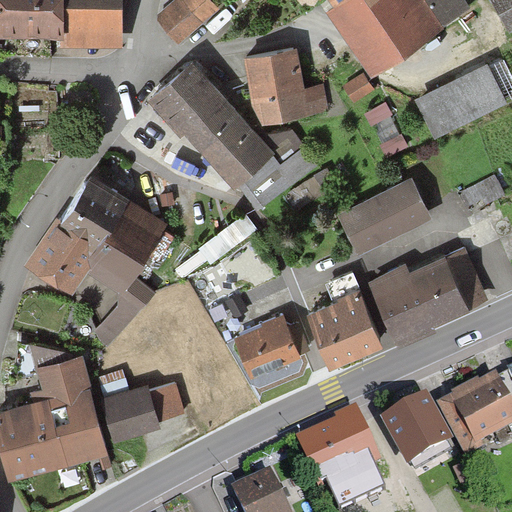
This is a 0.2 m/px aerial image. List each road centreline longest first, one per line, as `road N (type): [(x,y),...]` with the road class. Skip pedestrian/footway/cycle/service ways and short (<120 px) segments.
road 1 (tertiary): [(511,311),(333,390),(101,511)]
road 2 (residential): [(132,79),(119,109),(45,204),(0,316)]
road 3 (unknown): [(368,259),(455,222),(479,231),(511,271)]
road 4 (residential): [(0,67),(132,79)]
